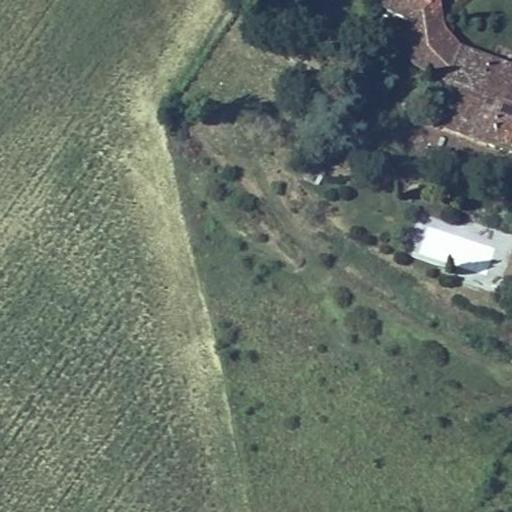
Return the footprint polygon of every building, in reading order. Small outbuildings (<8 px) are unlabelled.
[(393,0),(415,13),(418,14),(430,9),(434,0),(393,0)] [(459,51),(435,0),(434,0),(430,9),(418,14),(415,13),(402,35),(419,66),(444,79),(459,51)] [(511,79),(459,51),(444,79),(420,124),(493,163),(511,173),(511,79)] [(511,173),(493,163),(483,183),(511,198),(511,173)] [(425,244),(418,257),(458,279),(465,266),(425,244)] [(511,252),(509,251),(497,290),(511,294),(511,252)]
